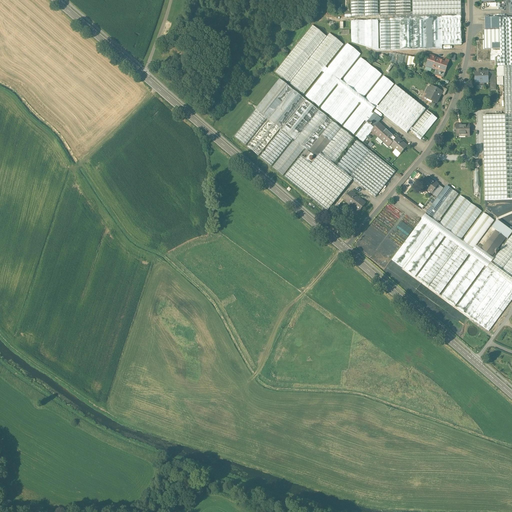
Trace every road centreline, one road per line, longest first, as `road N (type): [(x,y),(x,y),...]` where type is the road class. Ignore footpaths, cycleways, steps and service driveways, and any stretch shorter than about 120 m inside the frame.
road 1 (residential): [(471,0),(466,66),(450,111),(427,151),(343,248)]
road 2 (secondary): [(143,76),(343,248)]
road 3 (track): [(343,248),(299,289),(249,379),(261,389)]
road 4 (secondary): [(343,248),(473,361)]
